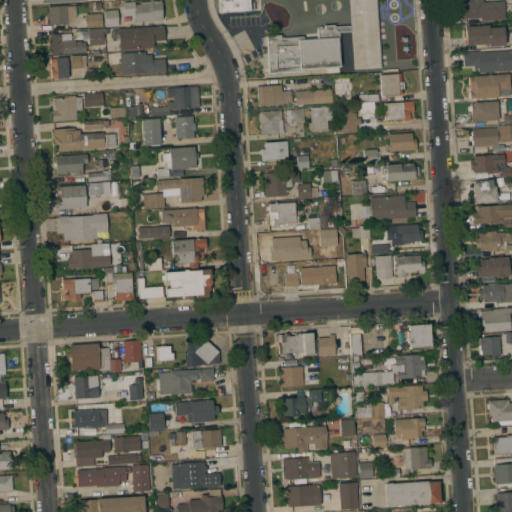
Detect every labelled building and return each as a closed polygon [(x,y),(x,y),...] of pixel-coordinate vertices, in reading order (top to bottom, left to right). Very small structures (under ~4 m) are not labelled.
[(134,1),(134,4),(140,4),(139,1),(149,1),(149,0),(160,0),(162,19),(134,21),(133,15),(123,16),(122,2),(134,1)] [(248,0),(249,10),(219,12),(218,0),(248,0)] [(348,0),(375,0),(380,67),(353,69),(351,31),(350,25),(348,0)] [(482,0),(483,1),(503,0),(504,7),(506,7),(506,12),(504,12),(504,19),(480,21),(480,18),(461,19),(460,0),(482,0)] [(75,5),(76,17),(68,23),(48,24),(48,19),(46,19),(45,12),(48,12),(47,6),(67,5),(67,6),(75,5)] [(104,26),(103,10),(117,9),(118,25),(104,26)] [(101,13),(102,26),(85,27),(85,14),(101,13)] [(338,32),(339,37),(336,38),(338,66),(304,68),(304,71),(268,73),(265,35),(280,34),(280,37),(302,36),(303,40),(316,39),(316,28),(323,28),(323,25),(334,24),(334,26),(350,25),(351,31),(338,32)] [(163,25),(164,40),(153,41),(153,48),(118,50),(117,28),(163,25)] [(487,25),(488,28),(503,27),(504,45),(488,46),(487,44),(465,45),(464,27),(487,25)] [(102,28),(103,44),(88,45),(87,29),(102,28)] [(85,52),(63,54),(63,55),(52,55),(52,48),(49,48),(48,42),(51,41),(51,35),(70,33),(71,39),(74,39),(74,41),(81,41),(81,42),(84,42),(85,52)] [(478,51),(478,53),(509,50),(511,70),(478,72),(477,68),(472,68),(472,65),(463,66),(462,52),(478,51)] [(144,51),(145,55),(151,54),(151,59),(164,58),(165,71),(121,74),(119,53),(144,51)] [(85,55),(86,67),(81,67),(81,68),(71,69),(70,56),(82,55),(85,55)] [(67,78),(56,79),(56,78),(52,78),(52,80),(51,80),(50,67),(53,67),(52,64),(50,65),(49,57),(50,57),(51,58),(55,58),(66,57),(67,78)] [(379,75),(400,73),(400,81),(401,81),(401,89),(401,94),(381,95),(379,75)] [(510,96),(485,97),(485,99),(482,99),(482,97),(469,98),(469,91),(470,91),(470,87),(468,87),(468,77),(508,74),(510,96)] [(280,84),(281,91),(290,90),(291,102),(282,103),(282,104),(257,106),(256,86),(280,84)] [(197,86),(198,107),(169,109),(169,115),(150,116),(150,108),(167,107),(166,102),(173,101),(172,97),(166,97),(165,88),(197,86)] [(330,88),(331,102),(295,105),(294,91),(330,88)] [(74,97),(81,96),(81,100),(83,100),(83,93),(101,92),(102,105),(84,106),(84,104),(81,104),(82,109),(75,110),(76,119),(52,120),(51,110),(52,110),(51,98),(65,97),(64,92),(74,92),(74,93),(74,97)] [(357,114),(356,94),(366,93),(366,94),(377,93),(377,101),(373,101),(374,112),(357,114)] [(412,101),(413,112),(409,112),(410,119),(403,120),(403,119),(384,120),(383,103),(412,101)] [(496,101),(497,119),(488,120),(488,121),(485,121),(485,120),(471,121),(470,111),(468,111),(468,106),(470,106),(469,103),(472,103),(472,102),(496,101)] [(108,107),(118,106),(118,107),(124,107),(125,116),(109,117),(108,107)] [(135,106),(135,117),(127,117),(127,106),(135,106)] [(309,114),(308,114),(307,111),(309,110),(309,107),(331,106),(332,119),(326,120),(327,130),(311,131),(310,128),(308,128),(308,123),(310,122),(310,119),(309,114)] [(303,122),(287,123),(286,109),(302,108),(303,122)] [(280,110),(281,119),(282,119),(283,133),(262,134),(261,129),(259,129),(258,111),(280,110)] [(355,110),(355,117),(359,117),(360,125),(356,125),(356,132),(338,133),(336,111),(355,110)] [(192,115),(192,122),(194,122),(194,130),(192,130),(193,137),(175,138),(173,116),(192,115)] [(502,124),(511,123),(511,115),(502,116),(502,124)] [(158,118),(159,144),(158,144),(158,145),(148,146),(148,144),(142,145),(140,119),(158,118)] [(100,121),(101,129),(83,130),(82,122),(100,121)] [(497,125),(509,124),(510,141),(497,142),(497,144),(471,146),(470,129),(497,127),(497,125)] [(102,132),(102,134),(114,133),(115,146),(103,146),(103,147),(80,148),(80,149),(57,150),(57,145),(53,145),(52,128),(70,127),(70,130),(79,129),(79,133),(102,132)] [(411,132),(411,139),(415,138),(416,149),(388,151),(388,150),(385,150),(384,145),(388,145),(387,134),(411,132)] [(286,140),(287,159),(264,160),(264,159),(260,160),(259,148),(263,148),(262,141),(286,140)] [(193,146),(194,152),(197,152),(197,159),(194,160),(195,166),(187,166),(187,168),(170,170),(170,168),(168,168),(168,177),(157,177),(156,168),(163,168),(162,162),(161,162),(161,153),(169,153),(168,148),(193,146)] [(376,149),(377,162),(363,163),(362,150),(376,149)] [(86,153),(87,163),(81,163),(82,174),(74,175),(73,172),(55,174),(54,155),(86,153)] [(503,154),(503,163),(496,163),(496,165),(497,165),(497,172),(485,173),(485,172),(473,173),(473,169),(469,169),(469,159),(472,159),(472,155),(503,154)] [(307,155),(308,168),(297,168),(296,163),(294,163),(294,158),(296,158),(296,155),(307,155)] [(106,159),(107,167),(97,168),(96,160),(106,159)] [(385,181),(384,164),(412,163),(412,166),(418,166),(418,175),(413,176),(414,179),(385,181)] [(510,167),(510,176),(499,176),(498,167),(510,167)] [(336,169),(337,181),(322,182),(321,170),(336,169)] [(101,172),(101,171),(110,170),(110,179),(87,181),(87,173),(101,172)] [(264,196),(262,173),(290,171),(292,188),(286,188),(287,189),(285,190),(285,195),(264,196)] [(202,177),(203,195),(200,196),(200,201),(179,202),(179,201),(178,201),(178,197),(179,197),(179,195),(163,196),(164,207),(143,208),(142,194),(162,193),(161,189),(155,189),(155,180),(202,177)] [(365,179),(366,194),(351,195),(350,180),(365,179)] [(491,179),(492,185),(494,185),(494,194),(496,194),(497,197),(495,197),(495,201),(473,202),(472,193),(471,186),(472,186),(472,183),(478,182),(478,180),(491,179)] [(109,182),(110,193),(89,195),(88,183),(109,182)] [(57,209),(57,202),(60,201),(60,194),(56,194),(56,186),(84,184),(85,207),(57,209)] [(316,187),(317,197),(296,198),(295,184),(309,184),(309,187),(316,187)] [(403,194),(404,203),(413,202),(414,217),(406,217),(407,223),(387,224),(387,218),(370,219),(368,197),(403,194)] [(294,201),(294,215),(299,215),(299,221),(295,221),(295,223),(269,225),(268,210),(266,210),(265,206),(268,205),(268,203),(294,201)] [(335,215),(328,216),(327,205),(334,204),(335,215)] [(511,204),(511,205),(511,204),(511,215),(500,216),(501,223),(488,224),(488,222),(480,222),(480,223),(473,224),(472,213),(476,213),(475,206),(511,204)] [(195,207),(195,208),(203,208),(204,230),(191,230),(191,225),(190,225),(185,226),(185,225),(184,225),(184,226),(179,226),(173,226),(173,225),(171,225),(171,222),(165,222),(161,222),(160,210),(195,207)] [(62,240),(95,239),(95,232),(106,231),(105,214),(57,216),(58,233),(61,233),(62,240)] [(318,217),(318,215),(326,214),(326,227),(319,227),(319,228),(307,229),(307,218),(318,217)] [(511,228),(503,228),(502,219),(511,219),(511,228)] [(416,224),(417,230),(421,229),(421,240),(409,241),(409,243),(403,243),(403,244),(395,245),(394,244),(391,244),(390,238),(394,238),(393,225),(416,224)] [(168,225),(169,238),(156,239),(156,237),(138,238),(137,227),(168,225)] [(345,230),(341,234),(337,230),(340,226),(345,230)] [(369,238),(359,238),(352,238),(352,228),(358,228),(358,226),(368,226),(369,228),(369,238)] [(369,228),(377,228),(378,233),(374,233),(374,240),(369,240),(369,238),(369,228)] [(509,231),(510,241),(505,241),(505,246),(511,245),(511,253),(505,254),(504,248),(502,248),(502,250),(491,251),(491,250),(479,251),(478,247),(475,248),(474,238),(478,237),(477,233),(481,232),(481,231),(495,231),(495,232),(509,231)] [(197,268),(187,268),(187,262),(171,263),(170,240),(205,238),(205,248),(198,248),(198,250),(196,251),(195,252),(195,254),(196,255),(197,256),(198,258),(196,262),(197,268)] [(140,241),(140,242),(145,242),(145,244),(146,244),(147,259),(141,259),(142,271),(137,271),(135,242),(140,241)] [(387,244),(388,253),(370,254),(370,245),(387,244)] [(90,248),(90,255),(95,255),(95,266),(67,268),(66,257),(71,257),(70,249),(90,248)] [(364,253),(365,267),(363,267),(363,280),(346,281),(345,254),(364,253)] [(418,254),(419,261),(423,260),(424,271),(405,272),(405,276),(396,276),(395,274),(392,274),(392,271),(395,270),(394,256),(418,254)] [(391,268),(390,268),(391,278),(376,278),(375,269),(374,269),(373,256),(390,255),(391,268)] [(507,256),(509,276),(493,277),(493,276),(476,277),(476,267),(480,267),(479,259),(487,258),(487,257),(507,256)] [(160,257),(161,269),(148,270),(147,258),(160,257)] [(283,273),(296,272),(297,274),(299,274),(299,268),(334,266),(335,283),(300,285),(300,279),(297,279),(298,286),(284,287),(283,273)] [(182,271),(182,270),(186,269),(186,270),(209,268),(210,282),(209,284),(209,285),(209,290),(207,290),(207,296),(195,297),(195,295),(189,295),(189,297),(182,298),(182,296),(165,297),(165,288),(168,288),(168,280),(164,280),(161,280),(161,275),(164,275),(164,272),(182,271)] [(131,273),(132,299),(114,300),(114,284),(106,285),(105,275),(131,273)] [(62,279),(88,277),(89,278),(97,278),(97,288),(95,288),(95,290),(102,290),(102,301),(92,302),(92,291),(92,288),(89,289),(89,293),(79,293),(79,299),(62,300),(61,295),(62,295),(64,294),(68,293),(67,289),(63,289),(63,288),(61,288),(61,285),(59,285),(59,282),(61,282),(61,276),(62,276),(62,279)] [(143,287),(162,286),(162,297),(139,299),(138,277),(143,277),(143,287)] [(486,284),(486,283),(496,282),(496,283),(501,283),(501,284),(510,283),(511,301),(495,302),(495,301),(482,301),(482,299),(478,299),(477,289),(481,289),(481,284),(486,284)] [(483,331),(483,326),(480,326),(479,311),(492,310),(492,309),(511,307),(511,312),(509,312),(510,329),(483,331)] [(428,323),(430,347),(408,348),(408,343),(406,343),(405,331),(407,331),(407,325),(428,323)] [(511,342),(511,331),(503,332),(504,343),(511,342)] [(313,354),(302,355),(302,352),(277,353),(276,334),(289,333),(289,336),(294,335),(294,333),(311,332),(313,354)] [(352,356),(351,356),(350,333),(359,333),(361,355),(358,355),(358,357),(352,357),(352,356)] [(317,356),(316,337),(328,337),(328,334),(333,334),(334,355),(317,356)] [(499,355),(491,356),(491,354),(481,354),(480,350),(479,350),(478,338),(480,338),(480,337),(498,336),(499,355)] [(205,337),(205,340),(218,351),(218,363),(217,363),(217,365),(214,365),(214,363),(196,364),(196,366),(186,367),(185,354),(186,354),(185,339),(205,337)] [(139,341),(141,361),(127,362),(127,368),(123,369),(122,356),(123,356),(122,342),(139,341)] [(97,343),(97,348),(108,347),(109,359),(120,358),(120,370),(108,371),(108,370),(97,370),(97,368),(70,370),(68,345),(97,343)] [(157,361),(156,346),(169,345),(170,352),(172,352),(173,360),(157,361)] [(419,354),(419,359),(424,359),(424,369),(420,370),(421,377),(396,378),(396,372),(390,373),(390,368),(394,367),(394,364),(386,364),(386,355),(391,355),(391,357),(395,357),(395,355),(419,354)] [(301,366),(302,385),(279,386),(278,367),(301,366)] [(212,368),(213,380),(199,381),(199,375),(197,375),(197,379),(191,380),(191,382),(190,383),(190,392),(188,392),(188,393),(170,394),(170,393),(159,394),(157,372),(169,372),(168,370),(212,368)] [(380,371),(381,385),(353,387),(353,373),(380,371)] [(72,377),(96,375),(98,396),(74,398),(72,377)] [(142,398),(129,399),(127,385),(134,384),(134,377),(141,377),(142,398)] [(421,384),(421,390),(426,390),(426,400),(422,400),(422,408),(398,409),(397,396),(393,396),(394,402),(387,402),(386,386),(421,384)] [(320,390),(320,401),(310,401),(311,407),(305,407),(305,412),(298,412),(298,415),(281,415),(281,408),(280,408),(279,398),(307,397),(307,391),(307,389),(320,389),(320,390)] [(154,392),(154,399),(147,400),(146,392),(154,392)] [(212,399),(212,405),(217,405),(218,414),(212,414),(213,420),(187,422),(186,414),(175,415),(174,402),(212,399)] [(507,399),(507,403),(511,402),(511,424),(495,425),(494,422),(490,422),(490,416),(487,416),(486,400),(507,399)] [(362,403),(382,402),(383,403),(394,402),(395,415),(357,417),(356,408),(363,407),(362,403)] [(98,409),(98,410),(105,409),(106,424),(123,423),(124,432),(105,433),(104,426),(90,427),(90,426),(72,427),(71,411),(98,409)] [(0,412),(3,412),(3,418),(7,418),(8,429),(0,429),(0,412)] [(162,412),(163,429),(148,429),(147,413),(162,412)] [(394,434),(393,419),(423,417),(423,426),(423,430),(421,430),(421,437),(400,439),(400,433),(394,434)] [(353,419),(354,435),(340,436),(339,420),(353,419)] [(304,422),(304,426),(325,425),(326,448),(314,449),(313,443),(306,443),(306,452),(297,452),(297,447),(283,447),(283,441),(281,441),(281,435),(282,435),(282,428),(288,428),(288,423),(288,422),(304,421),(304,422)] [(219,429),(220,446),(200,447),(200,448),(191,449),(190,431),(219,429)] [(185,445),(176,445),(176,431),(184,431),(185,445)] [(102,434),(110,434),(110,435),(110,439),(108,439),(109,452),(101,452),(101,457),(93,458),(93,466),(75,467),(73,441),(102,439),(102,436),(102,434)] [(385,434),(385,447),(372,447),(372,434),(385,434)] [(138,435),(139,450),(113,452),(112,437),(138,435)] [(505,436),(505,435),(511,435),(511,455),(507,455),(507,454),(493,454),(492,437),(505,436)] [(426,458),(430,458),(431,468),(412,469),(412,475),(404,475),(404,469),(405,469),(404,448),(408,448),(408,447),(426,446),(426,458)] [(11,468),(0,468),(0,450),(9,450),(11,468)] [(330,478),(329,453),(354,451),(355,477),(338,478),(338,477),(330,478)] [(135,454),(135,455),(140,454),(140,461),(136,462),(107,465),(106,456),(135,454)] [(306,457),(306,462),(318,461),(319,477),(305,478),(305,483),(293,484),(293,478),(283,479),(281,459),(306,457)] [(371,461),(372,477),(359,478),(358,462),(371,461)] [(218,473),(203,473),(203,462),(170,463),(170,489),(218,487),(218,473)] [(511,463),(511,482),(494,484),(493,477),(492,477),(492,471),(493,471),(493,464),(511,463)] [(147,464),(149,491),(132,492),(131,465),(147,464)] [(101,468),(101,467),(125,466),(130,466),(130,472),(125,473),(125,481),(118,481),(119,485),(95,486),(95,485),(76,486),(75,470),(101,468)] [(398,468),(399,476),(386,477),(386,469),(398,468)] [(0,474),(11,474),(12,490),(0,490),(0,474)] [(439,503),(385,506),(384,483),(427,480),(427,481),(438,481),(439,503)] [(356,482),(357,508),(340,509),(338,483),(356,482)] [(319,484),(320,504),(287,507),(285,486),(319,484)] [(219,490),(220,495),(221,495),(221,509),(218,509),(218,511),(170,511),(176,505),(176,504),(188,503),(188,499),(200,499),(199,494),(208,494),(208,490),(208,489),(219,488),(219,490)] [(511,491),(511,510),(496,511),(495,507),(493,507),(492,498),(495,498),(495,492),(511,491)] [(167,493),(168,506),(155,507),(154,494),(167,493)] [(143,511),(81,511),(81,509),(78,509),(77,499),(143,495),(143,511)]
